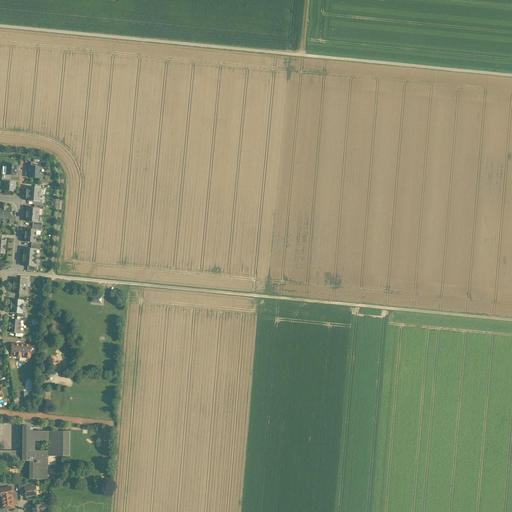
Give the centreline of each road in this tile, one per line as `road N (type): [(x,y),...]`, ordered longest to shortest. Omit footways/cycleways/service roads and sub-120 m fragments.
road 1 (unclassified): [(511,75),(0,26)]
road 2 (unclassified): [(52,276),(511,320)]
